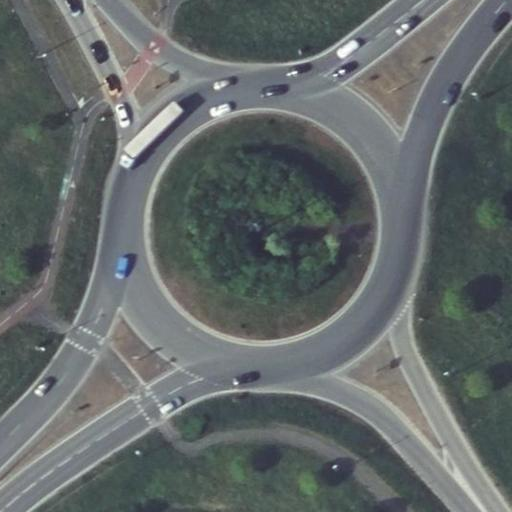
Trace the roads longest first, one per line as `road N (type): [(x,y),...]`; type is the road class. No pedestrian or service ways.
road 1 (trunk): [(2,511),(166,397),(248,365)]
road 2 (tertiary): [(496,511),(413,365),(395,259)]
road 3 (trunk): [(398,231),(430,109),(505,0)]
road 4 (tertiary): [(278,364),(379,413),(472,511)]
road 5 (trunk): [(124,248),(91,337),(0,445)]
road 6 (tertiary): [(68,0),(124,112),(129,187)]
road 7 (trunk): [(398,231),(387,173),(366,140),(319,104),(282,93)]
road 8 (trunk): [(124,248),(140,295),(172,334),(200,352),(248,365)]
road 9 (trunk): [(425,0),(344,64),(282,93)]
road 10 (tertiary): [(249,92),(168,58),(108,0)]
road 11 (trunk): [(278,364),(353,330),(375,305),(395,259)]
road 12 (trunk): [(249,92),(174,121),(129,187)]
